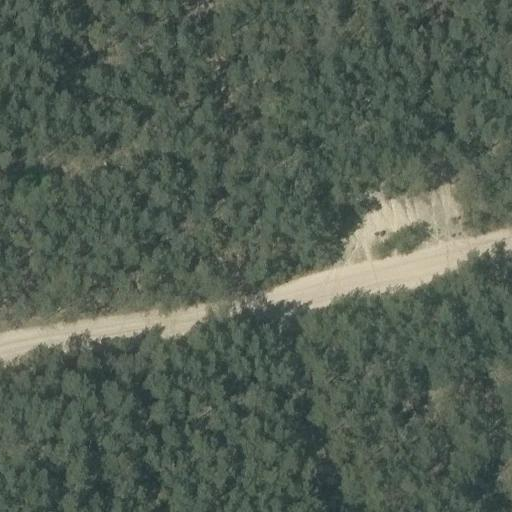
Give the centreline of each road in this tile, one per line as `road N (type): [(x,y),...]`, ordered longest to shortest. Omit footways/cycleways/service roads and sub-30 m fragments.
road 1 (track): [(511,247),(283,307),(0,355)]
road 2 (track): [(334,511),(317,450),(254,312)]
